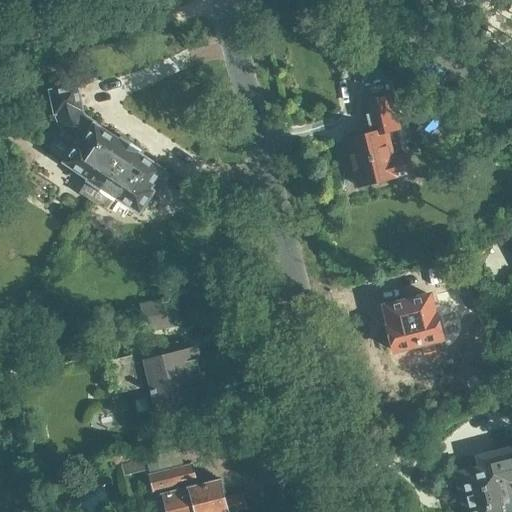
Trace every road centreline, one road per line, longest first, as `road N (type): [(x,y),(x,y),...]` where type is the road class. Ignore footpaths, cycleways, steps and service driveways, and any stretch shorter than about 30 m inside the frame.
road 1 (residential): [(345,511),(215,0)]
road 2 (residential): [(511,105),(367,0)]
